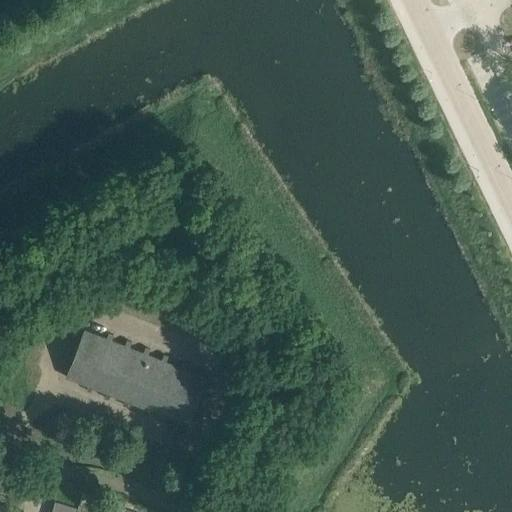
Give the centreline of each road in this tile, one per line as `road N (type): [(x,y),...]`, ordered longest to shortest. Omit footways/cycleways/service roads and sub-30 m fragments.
road 1 (unclassified): [(511,200),(414,0)]
road 2 (unclassified): [(182,511),(103,478),(0,478)]
